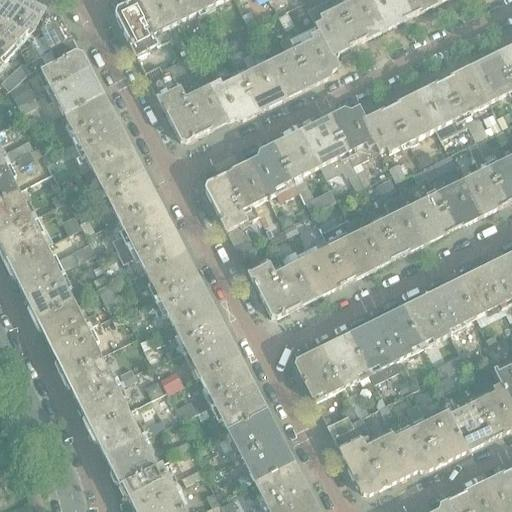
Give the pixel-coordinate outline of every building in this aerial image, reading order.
[(0,0),(0,63),(16,47),(30,33),(34,34),(44,15),(16,0),(0,0)] [(173,42),(169,32),(177,28),(163,0),(141,0),(119,11),(116,21),(136,61),(155,51),(156,52),(160,50),(159,49),(173,42)] [(163,0),(177,28),(233,0),(232,0),(163,0)] [(384,34),(367,0),(359,0),(339,10),(335,0),(307,14),(315,29),(333,65),(337,63),(337,62),(338,57),(339,56),(349,51),(350,51),(366,43),(366,42),(384,34)] [(439,6),(436,0),(367,0),(384,34),(402,24),(403,25),(420,16),(439,6)] [(257,29),(249,15),(242,19),(249,33),(257,29)] [(72,42),(70,37),(66,29),(63,29),(60,26),(59,23),(48,17),(39,34),(44,42),(51,54),(72,42)] [(337,72),(333,65),(315,29),(289,42),(288,40),(280,44),(285,55),(267,65),(285,103),(303,94),(312,90),(320,85),(328,81),(330,75),(337,72)] [(229,42),(224,33),(217,36),(222,46),(229,42)] [(236,54),(238,47),(235,41),(224,46),(229,58),(236,54)] [(102,99),(72,42),(51,54),(52,56),(58,68),(41,77),(50,93),(42,97),(48,107),(55,103),(63,119),(102,99)] [(511,51),(506,54),(497,58),(488,63),(470,72),(489,108),(511,96),(511,51)] [(158,103),(206,79),(197,59),(195,59),(194,58),(161,74),(164,80),(150,88),(158,103)] [(285,103),(267,65),(221,87),(219,84),(211,88),(229,125),(235,122),(241,124),(249,120),(249,121),(267,112),(285,103)] [(158,69),(144,76),(150,88),(164,80),(161,74),(158,69)] [(489,108),(470,72),(452,81),(434,89),(435,90),(434,90),(416,99),(435,135),(489,108)] [(229,125),(211,88),(206,79),(158,103),(180,145),(181,145),(185,146),(185,147),(211,134),(229,125)] [(35,99),(27,85),(9,95),(17,109),(35,99)] [(129,151),(102,99),(63,119),(90,171),(129,151)] [(435,135),(416,99),(399,107),(381,116),(371,121),(365,119),(364,118),(361,120),(379,155),(388,151),(390,157),(435,135)] [(22,118),(38,109),(33,101),(18,109),(22,118)] [(379,157),(378,156),(379,155),(361,120),(358,113),(350,117),(344,115),(344,114),(337,118),(319,126),(301,135),(319,171),(326,184),(342,176),(344,182),(355,176),(363,191),(370,188),(363,172),(355,175),(353,170),(379,157)] [(38,127),(33,117),(24,121),(31,136),(41,131),(39,127),(38,127)] [(487,140),(478,121),(466,127),(475,146),(487,140)] [(501,134),(497,125),(489,129),(493,137),(501,134)] [(15,161),(29,155),(34,153),(28,143),(2,157),(0,153),(0,149),(10,144),(4,132),(0,133),(0,202),(20,193),(6,166),(15,161)] [(274,193),(319,171),(301,135),(283,144),(274,148),(266,153),(259,156),(259,157),(257,163),(250,166),(269,202),(276,199),(274,193)] [(473,146),(468,135),(457,141),(462,151),(473,146)] [(486,168),(475,147),(468,150),(478,172),(486,168)] [(50,160),(44,150),(39,153),(44,163),(50,160)] [(156,203),(139,172),(129,151),(90,171),(117,224),(156,203)] [(33,164),(29,155),(15,161),(20,171),(33,164)] [(48,169),(63,161),(60,155),(50,160),(44,163),(48,169)] [(511,157),(461,183),(480,221),(498,212),(507,208),(511,204),(511,157)] [(480,221),(461,183),(445,191),(437,175),(443,173),(438,164),(435,165),(422,171),(434,197),(407,210),(426,247),(444,238),(462,230),(480,221)] [(269,202),(250,166),(232,175),(206,188),(205,192),(204,193),(234,251),(247,244),(239,230),(258,221),(253,210),(269,202)] [(404,180),(398,167),(388,172),(395,185),(404,180)] [(425,182),(421,173),(414,177),(418,185),(425,182)] [(394,186),(391,179),(376,186),(380,193),(394,186)] [(313,202),(303,184),(294,188),(303,207),(313,202)] [(367,201),(363,192),(353,196),(357,205),(367,201)] [(48,248),(20,193),(0,202),(0,252),(2,256),(0,260),(6,270),(48,248)] [(75,213),(98,201),(94,193),(71,205),(75,213)] [(66,205),(62,196),(51,201),(55,211),(66,205)] [(353,205),(349,198),(338,203),(342,211),(353,205)] [(408,256),(426,247),(407,210),(401,198),(384,206),(390,218),(354,236),(372,274),(390,265),(408,256)] [(183,256),(159,210),(156,203),(117,224),(144,276),(183,256)] [(294,226),(291,219),(284,216),(277,219),(282,231),(294,226)] [(81,233),(75,220),(67,224),(74,237),(81,233)] [(95,235),(88,222),(79,227),(86,240),(95,235)] [(354,283),(372,274),(354,236),(299,264),(318,301),(336,292),(337,292),(354,283)] [(254,254),(252,249),(249,243),(247,244),(234,251),(240,262),(254,254)] [(95,259),(89,247),(71,256),(77,268),(95,259)] [(75,303),(48,248),(6,270),(11,280),(14,281),(29,311),(28,315),(33,325),(75,303)] [(100,268),(115,260),(113,256),(110,251),(95,260),(100,268)] [(210,309),(183,256),(144,276),(172,329),(210,309)] [(511,320),(506,308),(511,304),(511,268),(508,260),(457,286),(475,323),(494,314),(502,331),(510,327),(511,330),(511,320)] [(318,301),(299,264),(286,270),(282,261),(248,278),(270,321),(271,320),(275,322),(300,310),(300,309),(318,301)] [(469,365),(454,334),(475,323),(457,286),(403,312),(423,352),(444,342),(451,356),(450,357),(457,372),(464,368),(469,365)] [(120,311),(108,287),(97,293),(109,317),(120,311)] [(89,331),(98,326),(93,316),(84,321),(75,303),(33,325),(38,335),(42,336),(49,351),(57,366),(56,370),(61,380),(103,358),(89,331)] [(237,361),(210,309),(172,329),(198,381),(237,361)] [(396,366),(423,352),(403,312),(349,339),(369,379),(373,389),(400,375),(396,366)] [(369,379),(349,339),(298,364),(298,365),(297,370),(296,370),(314,406),(343,392),(369,379)] [(130,413),(117,386),(103,358),(61,380),(66,390),(69,391),(77,406),(84,421),(83,425),(88,435),(130,413)] [(491,370),(486,358),(478,361),(484,374),(491,370)] [(265,414),(237,361),(198,381),(226,435),(265,414)] [(511,363),(510,364),(511,367),(511,368),(497,376),(495,371),(493,373),(500,387),(511,410),(511,363)] [(133,378),(133,377),(131,372),(119,378),(122,383),(133,378)] [(136,384),(133,378),(122,383),(125,389),(136,384)] [(410,395),(404,383),(396,387),(402,399),(410,395)] [(168,398),(180,391),(177,385),(165,392),(168,398)] [(511,427),(511,410),(500,387),(492,391),(494,395),(475,404),(473,398),(463,402),(467,409),(448,418),(466,455),(510,434),(511,427)] [(368,418),(356,395),(347,400),(349,405),(358,423),(361,421),(368,418)] [(183,424),(209,411),(205,403),(193,410),(190,405),(177,412),(183,424)] [(358,423),(349,405),(343,408),(340,415),(344,422),(349,419),(353,425),(358,423)] [(422,420),(416,408),(411,410),(417,422),(422,420)] [(392,423),(385,409),(378,412),(385,426),(392,423)] [(417,422),(411,410),(406,413),(412,425),(417,422)] [(158,468),(144,441),(166,430),(163,423),(147,431),(145,427),(139,430),(130,413),(88,435),(93,445),(97,446),(112,476),(111,480),(114,486),(117,487),(118,488),(158,468)] [(292,466),(265,414),(226,435),(252,486),(292,466)] [(466,455),(448,418),(395,444),(412,477),(418,474),(423,476),(435,470),(435,471),(445,466),(445,465),(466,455)] [(355,430),(353,425),(349,419),(344,422),(327,430),(333,441),(346,435),(355,430)] [(412,477),(395,444),(377,453),(361,421),(358,423),(353,425),(355,430),(346,435),(350,443),(358,439),(361,444),(340,455),(362,497),(367,499),(379,493),(379,494),(389,489),(389,488),(412,477)] [(188,454),(184,445),(173,451),(178,459),(188,454)] [(212,472),(206,461),(199,465),(204,476),(212,472)] [(184,511),(162,466),(158,468),(118,488),(123,499),(127,500),(132,511),(184,511)] [(315,511),(292,466),(252,486),(265,511),(315,511)] [(184,489),(205,479),(201,471),(181,482),(184,489)] [(511,511),(511,472),(483,487),(495,511),(511,511)] [(495,511),(483,487),(440,508),(441,509),(439,511),(495,511)]
